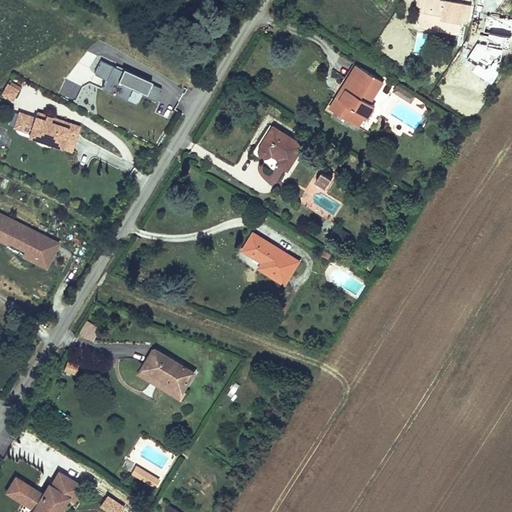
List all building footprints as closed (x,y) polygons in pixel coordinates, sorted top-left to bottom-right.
[(423,0),(423,5),(419,26),(461,32),(463,19),(488,23),(491,7),(447,0),(423,0)] [(157,101),(163,88),(151,83),(153,80),(124,66),(123,68),(102,58),(96,72),(107,77),(102,88),(127,99),(133,86),(144,90),(142,94),(157,101)] [(384,83),(358,66),(333,106),(361,124),(367,114),(370,116),(376,107),(370,103),(384,83)] [(19,89),(8,83),(2,94),(13,100),(19,89)] [(35,115),(18,110),(13,126),(30,132),(29,136),(73,150),(81,124),(37,110),(35,115)] [(305,144),(277,127),(266,144),(266,153),(270,155),(276,151),(285,157),(283,162),(291,167),(305,144)] [(319,180),(328,187),(334,178),(325,171),(319,180)] [(60,242),(0,211),(0,240),(7,244),(9,241),(25,249),(22,256),(47,268),(60,242)] [(301,262),(254,232),(244,249),(264,262),(259,269),(286,285),(301,262)] [(100,328),(88,320),(80,333),(93,340),(100,328)] [(156,348),(154,347),(139,372),(182,397),(186,391),(184,390),(145,367),(156,348)] [(156,348),(145,367),(184,390),(195,371),(156,348)] [(68,360),(64,370),(76,374),(79,364),(68,360)] [(136,466),(132,472),(147,481),(151,474),(136,466)] [(58,469),(50,482),(48,480),(42,491),(15,475),(5,491),(32,507),(29,511),(59,511),(68,498),(72,501),(83,484),(58,469)] [(151,474),(147,481),(155,485),(158,479),(151,474)] [(121,511),(125,506),(107,494),(99,506),(108,511),(121,511)] [(168,511),(183,511),(168,503),(164,509),(168,511)]
